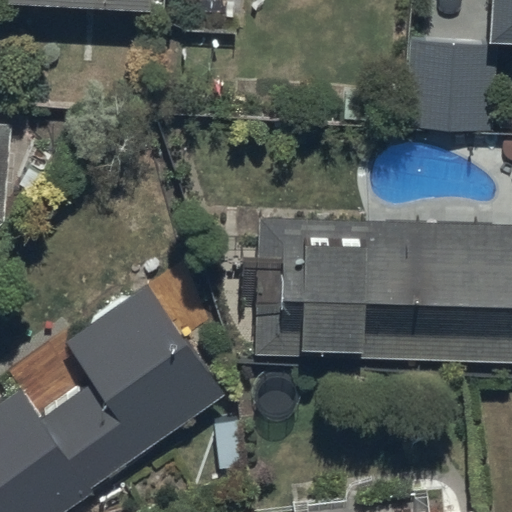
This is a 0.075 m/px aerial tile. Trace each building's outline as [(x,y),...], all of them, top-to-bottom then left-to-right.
[(241,27),(241,0),(180,0),(179,26),(241,27)] [(511,0),(483,0),(483,20),(511,20),(511,0)] [(490,126),(494,33),(421,29),(417,122),(490,126)] [(511,212),(253,204),(248,340),(290,341),(290,324),(357,326),(357,345),(511,350),(511,212)] [(0,511),(23,511),(217,379),(142,270),(61,327),(89,368),(37,403),(11,364),(0,371),(0,511)] [(467,511),(465,488),(278,509),(278,511),(467,511)]
